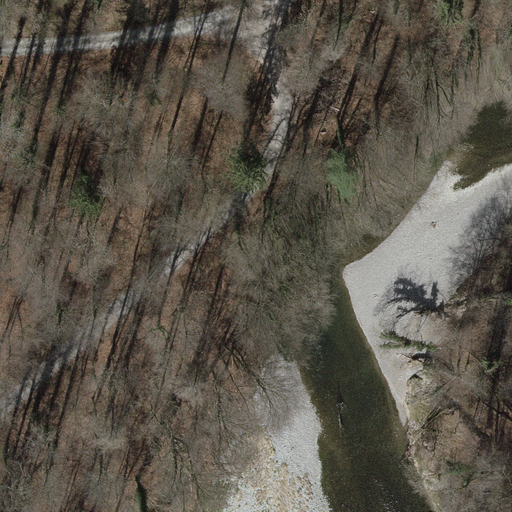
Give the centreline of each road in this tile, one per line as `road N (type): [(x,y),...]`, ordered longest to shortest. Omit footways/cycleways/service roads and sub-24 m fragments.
road 1 (track): [(238,12),(281,104),(273,159),(0,414)]
road 2 (track): [(0,47),(185,30),(266,0)]
